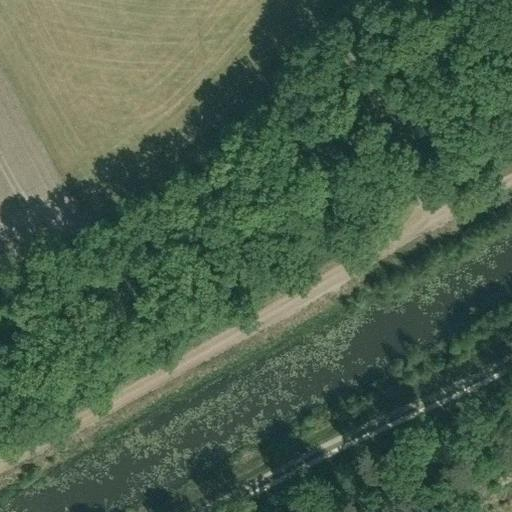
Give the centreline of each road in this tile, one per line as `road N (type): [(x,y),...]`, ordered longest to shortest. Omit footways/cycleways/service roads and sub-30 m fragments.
road 1 (track): [(511,177),(0,459)]
road 2 (track): [(511,370),(239,511)]
